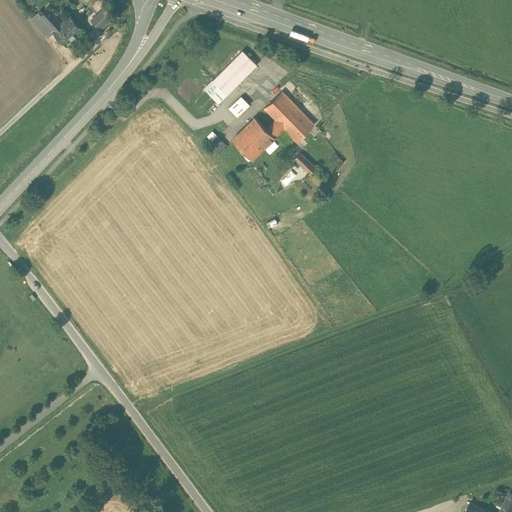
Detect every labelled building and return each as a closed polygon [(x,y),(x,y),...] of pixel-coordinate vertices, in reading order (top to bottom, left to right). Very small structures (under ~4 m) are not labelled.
[(106,6),(91,18),(100,29),(115,17),(106,6)] [(41,15),(40,15),(46,21),(53,14),(47,8),(41,15)] [(46,21),(40,15),(41,15),(39,12),(31,19),(46,38),(53,32),(54,31),(46,21)] [(62,24),(53,14),(46,21),(54,31),(62,24)] [(82,28),(70,16),(62,24),(54,31),(53,32),(62,43),(73,33),(74,35),(82,28)] [(243,52),(213,81),(226,94),(256,66),(243,52)] [(282,91),(265,109),(299,142),(317,124),(282,91)] [(229,107),(238,116),(250,104),(241,95),(229,107)] [(256,117),(233,139),(252,159),(274,137),(256,117)] [(219,152),(227,144),(213,130),(207,136),(213,141),(211,144),(219,152)] [(293,157),(310,173),(317,166),(300,150),(293,157)] [(339,167),(345,161),(336,152),(330,158),(339,167)] [(491,511),(470,502),(465,511),(491,511)]
